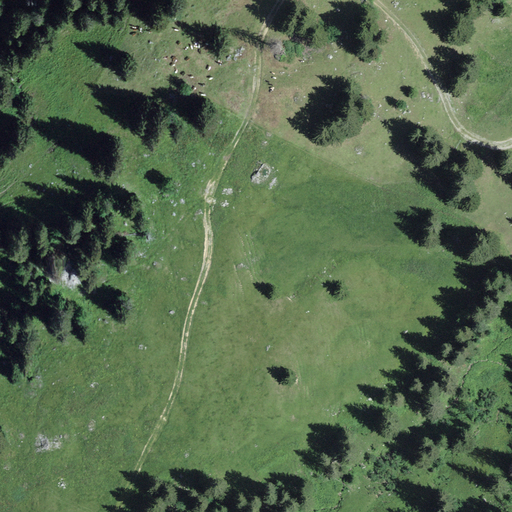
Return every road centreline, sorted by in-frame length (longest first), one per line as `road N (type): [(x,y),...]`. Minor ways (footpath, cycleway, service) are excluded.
road 1 (track): [(111,511),(171,394),(185,308),(205,250),(204,194),(250,99),(262,29),(279,0)]
road 2 (track): [(376,0),(412,41),(469,137),(511,136)]
